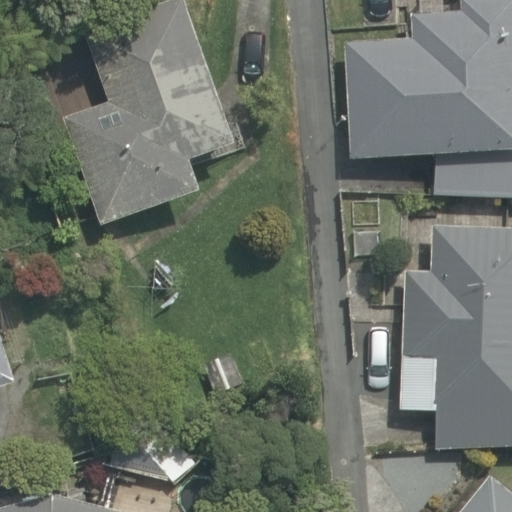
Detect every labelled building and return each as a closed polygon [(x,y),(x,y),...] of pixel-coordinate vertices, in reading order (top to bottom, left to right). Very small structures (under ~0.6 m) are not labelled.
[(435,204),(511,200),(511,8),(423,13),(424,47),(346,51),(352,165),(433,162),(435,204)] [(113,227),(232,190),(222,159),(264,147),(240,68),(198,81),(184,33),(105,58),(117,97),(77,109),(113,227)] [(511,229),(438,224),(434,278),(410,277),(400,417),(436,419),(434,443),(511,448),(511,229)] [(0,408),(40,396),(9,290),(0,292),(0,408)] [(472,511),(511,511),(511,483),(501,475),(472,511)]
